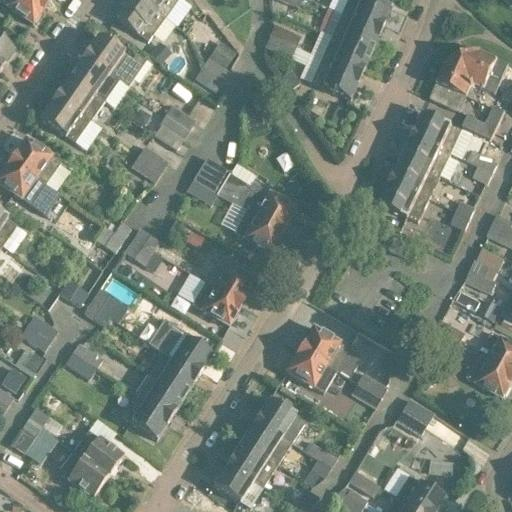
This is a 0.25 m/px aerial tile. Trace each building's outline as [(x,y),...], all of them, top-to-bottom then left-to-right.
[(32,30),(47,9),(34,0),(0,0),(0,4),(8,10),(6,12),(32,30)] [(34,0),(47,9),(53,0),(34,0)] [(147,47),(164,23),(132,0),(127,0),(119,12),(122,14),(115,24),(147,47)] [(132,0),(164,23),(181,0),(132,0)] [(298,13),(302,2),(298,0),(271,0),(271,2),(298,13)] [(348,0),(341,18),(380,35),(391,12),(363,0),(348,0)] [(326,27),(332,14),(327,12),(322,25),(326,27)] [(370,59),(380,35),(341,18),(330,41),(370,59)] [(269,41),(295,53),(300,42),(274,30),(269,41)] [(127,93),(146,67),(136,60),(132,65),(98,41),(83,61),(117,86),(127,93)] [(291,64),(295,53),(269,41),(264,52),(291,64)] [(360,82),(370,59),(330,41),(320,65),(360,82)] [(0,75),(14,56),(0,46),(0,75)] [(235,57),(219,46),(208,62),(225,72),(235,57)] [(170,58),(157,47),(147,60),(159,71),(170,58)] [(472,92),(473,92),(475,91),(477,92),(477,90),(495,98),(508,70),(480,57),(479,55),(461,62),(472,92)] [(68,82),(103,107),(117,86),(83,61),(68,82)] [(478,105),(473,92),(472,92),(461,62),(442,69),(443,71),(429,104),(460,117),(467,101),(478,105)] [(202,73),(222,87),(228,77),(208,64),(202,73)] [(360,82),(320,65),(310,88),(321,93),(320,93),(349,106),(360,82)] [(215,97),(222,87),(202,73),(195,83),(215,97)] [(291,75),(281,81),(291,94),(300,88),(291,75)] [(89,128),(95,119),(103,107),(68,82),(54,103),(89,128)] [(39,124),(74,149),(89,128),(54,103),(39,124)] [(270,133),(253,107),(246,109),(243,140),(270,133)] [(484,127),(490,143),(491,144),(504,115),(494,110),(485,128),(484,127)] [(165,121),(189,137),(195,127),(171,111),(169,114),(165,120),(165,121)] [(451,159),(462,165),(473,141),(423,117),(412,140),(451,159)] [(490,143),(484,127),(467,119),(462,130),(490,143)] [(182,147),(189,137),(165,121),(159,130),(160,131),(159,132),(182,147)] [(440,182),(451,159),(412,140),(401,163),(440,182)] [(10,165),(45,190),(60,170),(60,169),(25,144),(10,165)] [(137,162),(161,178),(168,168),(144,152),(137,162)] [(478,172),(492,179),(498,168),(472,156),(467,165),(478,171),(478,172)] [(154,188),(161,178),(137,162),(131,172),(154,188)] [(246,215),(283,236),(296,213),(251,188),(231,177),(206,163),(192,185),(218,199),(217,199),(246,215)] [(429,205),(440,182),(401,163),(390,186),(429,205)] [(31,208),(45,190),(10,165),(0,179),(0,190),(21,206),(22,204),(30,210),(31,208)] [(487,190),(492,179),(478,172),(472,183),(487,190)] [(211,211),(217,199),(218,199),(192,185),(186,196),(211,211)] [(418,228),(429,205),(390,186),(379,209),(418,228)] [(106,217),(115,223),(129,203),(120,197),(106,217)] [(455,218),(470,225),(474,214),(460,207),(455,218)] [(270,259),(283,236),(246,215),(234,236),(243,241),(242,243),(270,259)] [(465,235),(470,225),(455,218),(450,229),(465,235)] [(0,250),(1,252),(16,231),(0,219),(0,250)] [(491,230),(511,240),(511,227),(497,220),(491,230)] [(103,232),(113,238),(118,232),(109,226),(104,223),(100,229),(103,232)] [(120,228),(118,232),(113,238),(104,252),(114,259),(130,235),(120,228)] [(511,254),(511,240),(491,230),(486,241),(511,254)] [(103,232),(94,245),(98,247),(104,252),(113,238),(103,232)] [(133,264),(149,241),(139,234),(123,258),(133,264)] [(149,241),(133,264),(143,271),(159,247),(149,241)] [(204,288),(241,310),(255,287),(217,265),(204,288)] [(489,272),(476,266),(474,265),(469,276),(485,283),(489,272)] [(497,288),(485,283),(469,276),(464,287),(492,300),(497,288)] [(68,305),(77,292),(67,285),(58,299),(68,305)] [(228,332),(241,310),(204,288),(192,309),(201,314),(200,316),(228,332)] [(87,299),(77,292),(68,305),(78,312),(87,299)] [(93,325),(108,301),(99,295),(83,318),(93,325)] [(511,325),(511,296),(511,297),(500,320),(511,325)] [(108,301),(93,325),(102,332),(118,308),(108,301)] [(479,319),(493,326),(500,311),(487,304),(479,319)] [(27,331),(50,347),(57,337),(33,321),(27,331)] [(164,325),(148,349),(162,358),(197,381),(211,360),(186,343),(188,341),(164,325)] [(434,336),(459,350),(465,339),(459,336),(440,326),(439,325),(434,336)] [(44,357),(50,347),(27,331),(20,341),(44,357)] [(298,355),(336,377),(350,355),(312,332),(298,355)] [(454,360),(459,350),(434,336),(428,346),(454,360)] [(479,360),(511,378),(511,348),(500,342),(499,344),(490,339),(479,360)] [(71,359),(95,375),(102,365),(78,349),(71,359)] [(323,398),(336,377),(298,355),(285,377),(313,394),(314,392),(323,398)] [(43,364),(34,357),(24,372),(33,378),(43,364)] [(183,403),(197,381),(162,358),(161,359),(160,359),(147,379),(183,403)] [(89,385),(95,375),(71,359),(65,369),(89,385)] [(504,404),(511,388),(511,378),(479,360),(467,381),(476,386),(475,388),(504,404)] [(25,382),(11,372),(1,388),(15,398),(25,382)] [(170,424),(183,403),(147,379),(133,400),(170,424)] [(356,389),(381,404),(387,393),(362,379),(356,389)] [(374,414),(381,404),(356,389),(350,399),(374,414)] [(296,400),(281,390),(278,395),(293,404),(296,400)] [(14,404),(0,394),(0,410),(5,414),(6,415),(14,404)] [(156,446),(170,424),(133,400),(120,420),(130,427),(129,428),(156,446)] [(254,426),(291,450),(305,428),(268,404),(254,426)] [(432,420),(408,405),(395,426),(419,441),(432,420)] [(28,424),(41,433),(42,432),(47,423),(34,414),(28,424)] [(28,424),(21,434),(35,443),(41,433),(28,424)] [(277,471),(291,450),(254,426),(240,447),(277,471)] [(57,446),(41,433),(35,443),(24,458),(39,470),(57,446)] [(73,457),(107,483),(123,462),(106,450),(88,436),(73,457)] [(263,493),(277,471),(240,447),(226,469),(263,493)] [(316,466),(330,474),(336,464),(309,447),(303,456),(317,465),(316,466)] [(91,504),(107,483),(73,457),(57,478),(66,485),(91,504)] [(439,480),(441,466),(430,464),(428,478),(439,480)] [(323,484),(330,474),(316,466),(310,476),(323,484)] [(245,511),(250,511),(263,493),(226,469),(212,490),(245,511)] [(379,492),(354,477),(348,487),(372,502),(379,492)] [(395,503),(409,511),(439,511),(444,504),(409,481),(395,503)] [(344,491),(343,492),(340,498),(346,501),(350,494),(345,491),(344,491)] [(346,501),(363,511),(367,505),(350,494),(346,501)] [(312,511),(318,504),(308,497),(298,511),(312,511)] [(362,511),(363,511),(346,501),(338,497),(332,507),(339,511),(362,511)] [(409,511),(395,503),(388,511),(409,511)]
